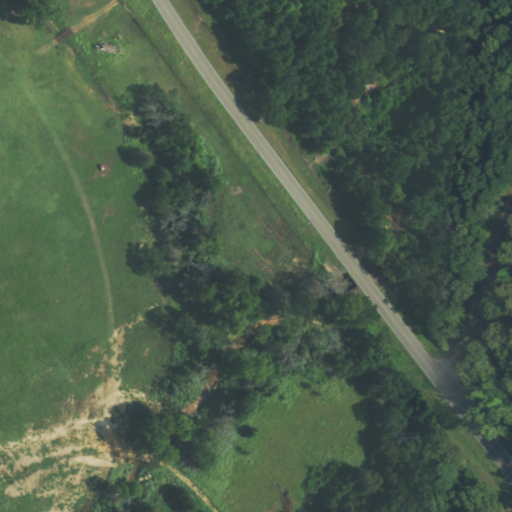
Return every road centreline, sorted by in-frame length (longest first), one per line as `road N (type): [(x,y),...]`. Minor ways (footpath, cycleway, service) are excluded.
road 1 (secondary): [(511,469),(165,0)]
road 2 (residential): [(446,382),(473,336),(511,203)]
